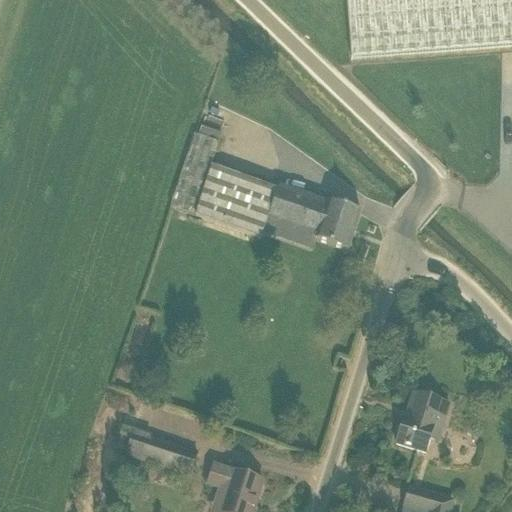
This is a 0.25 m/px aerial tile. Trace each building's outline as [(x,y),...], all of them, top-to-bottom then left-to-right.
[(511,0),(346,0),(351,61),(511,48),(511,0)] [(261,238),(266,225),(277,191),(211,168),(196,217),(261,238)] [(266,225),(315,242),(348,253),(361,215),(328,204),(327,207),(278,190),(277,191),(266,225)] [(404,419),(396,445),(426,454),(433,430),(441,432),(449,405),(416,395),(409,421),(404,419)] [(189,477),(196,454),(148,439),(141,461),(189,477)] [(253,511),(263,483),(212,467),(207,486),(228,492),(221,511),(253,511)] [(451,511),(452,511),(435,507),(438,499),(409,490),(403,507),(419,511),(451,511)]
